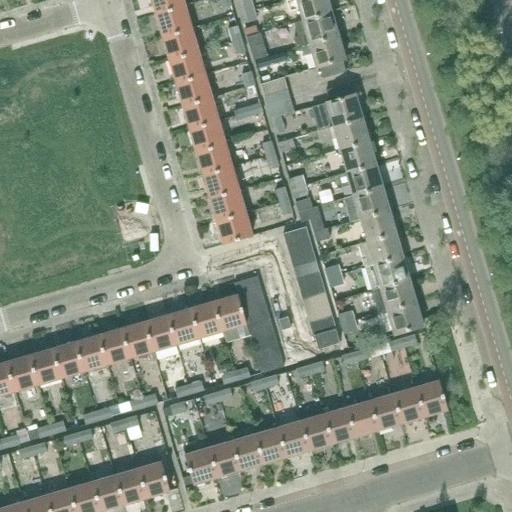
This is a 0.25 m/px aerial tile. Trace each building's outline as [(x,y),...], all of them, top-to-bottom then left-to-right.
[(151,0),(156,15),(184,6),(182,0),(151,0)] [(229,0),(219,0),(222,9),(231,6),(229,0)] [(235,0),(240,15),(254,11),(250,0),(235,0)] [(295,0),(302,22),(331,13),(327,0),(295,0)] [(162,38),(191,30),(184,6),(156,15),(162,38)] [(254,11),(240,15),(243,25),(256,21),(254,11)] [(297,49),(301,47),(338,36),(331,13),(302,22),(295,24),(299,38),(294,39),(297,49)] [(232,42),(241,40),(237,26),(228,29),(232,42)] [(169,61),(198,52),(191,30),(162,38),(169,61)] [(316,69),(319,68),(342,61),(345,60),(338,36),(301,47),(304,56),(312,54),(316,69)] [(241,40),(232,42),(235,55),(245,52),(241,40)] [(253,61),(267,57),(264,47),(251,51),(253,61)] [(176,84),(205,76),(198,52),(169,61),(176,84)] [(322,79),(345,73),(342,61),(319,68),(322,79)] [(245,88),(254,85),(250,72),(241,75),(245,88)] [(183,107),(211,99),(205,76),(176,84),(183,107)] [(264,96),(287,90),(284,79),(260,85),(264,96)] [(329,103),(352,96),(349,85),(326,92),(329,103)] [(267,108),(290,101),(287,90),(264,96),(267,108)] [(318,132),(329,129),(362,119),(355,96),(352,96),(329,103),(326,104),(322,105),(311,108),(318,132)] [(189,130),(218,122),(211,99),(183,107),(189,130)] [(270,120),(293,113),(290,101),(267,108),(270,120)] [(247,107),(249,117),(262,113),(259,104),(247,107)] [(236,121),(249,117),(247,107),(233,111),(236,121)] [(285,133),(280,117),(270,120),(275,136),(285,133)] [(369,142),(367,137),(362,119),(329,129),(334,128),(340,150),(369,142)] [(196,153),(225,144),(218,122),(189,130),(196,153)] [(280,154),(294,150),(291,140),(278,144),(280,154)] [(266,158),(274,155),(271,142),(262,144),(266,158)] [(347,174),(376,165),(369,142),(340,150),(347,174)] [(203,176),(232,167),(225,144),(196,153),(203,176)] [(307,164),(325,157),(321,147),(303,155),(307,164)] [(274,155),(266,158),(269,170),(278,168),(274,155)] [(353,197),(382,188),(376,165),(347,174),(338,177),(341,188),(350,186),(353,197)] [(209,199),(238,191),(232,167),(203,176),(209,199)] [(291,190),(305,186),(302,176),(288,180),(291,190)] [(305,186),(291,190),(294,200),(307,195),(305,186)] [(279,203),(288,201),(284,187),(275,190),(279,203)] [(351,222),(360,219),(389,211),(382,188),(353,197),(344,199),(351,222)] [(216,222),(245,213),(238,191),(209,199),(216,222)] [(307,210),(311,209),(309,199),(295,203),(298,213),(307,210)] [(288,201),(279,203),(282,216),(292,214),(288,201)] [(307,210),(298,213),(300,223),(310,220),(307,210)] [(367,243),(396,234),(389,211),(360,219),(367,243)] [(252,237),(245,213),(216,222),(223,246),(252,237)] [(313,233),(327,229),(324,220),(311,224),(313,233)] [(286,246),(309,239),(306,228),(283,235),(286,246)] [(327,229),(313,233),(316,243),(329,239),(327,229)] [(365,269),(403,258),(396,234),(367,243),(358,245),(365,269)] [(290,257),(313,250),(309,239),(286,246),(290,257)] [(293,269),(316,262),(313,250),(290,257),(293,269)] [(371,292),(409,280),(403,258),(365,269),(371,292)] [(296,279),(319,273),(316,262),(293,269),(296,279)] [(327,279),(341,275),(338,266),(324,270),(327,279)] [(299,291),(323,284),(319,273),(296,279),(299,291)] [(341,275),(327,279),(330,289),(343,285),(341,275)] [(237,295),(261,288),(257,277),(234,284),(237,295)] [(378,314),(387,311),(416,303),(409,280),(371,292),(378,314)] [(303,302),(326,295),(323,284),(299,291),(303,302)] [(240,307),(264,300),(261,288),(237,295),(238,296),(237,296),(240,307)] [(306,313),(329,306),(326,295),(303,302),(306,313)] [(246,325),(244,318),(240,307),(237,296),(215,303),(223,332),(246,325)] [(244,318),(267,311),(264,300),(240,307),(244,318)] [(200,338),(223,332),(215,303),(191,310),(200,338)] [(394,336),(423,327),(416,303),(387,311),(394,336)] [(309,325),(333,318),(329,306),(306,313),(309,325)] [(177,345),(200,338),(191,310),(168,316),(177,345)] [(247,330),(271,323),(267,311),(244,318),(246,325),(247,330)] [(341,325),(354,321),(351,312),(338,316),(341,325)] [(154,352),(177,345),(168,316),(145,323),(154,352)] [(336,330),(336,329),(333,318),(309,325),(313,336),(314,336),(336,330)] [(354,321),(341,325),(344,335),(357,331),(354,321)] [(130,359),(154,352),(145,323),(122,330),(130,359)] [(251,341),(274,334),(271,323),(247,330),(251,341)] [(108,365),(130,359),(122,330),(99,336),(108,365)] [(318,350),(340,344),(336,330),(314,336),(318,350)] [(254,352),(277,345),(274,334),(251,341),(254,352)] [(84,372),(108,365),(99,336),(76,343),(84,372)] [(401,340),(404,349),(417,346),(414,336),(401,340)] [(391,353),(404,349),(401,340),(388,344),(391,353)] [(62,379),(84,372),(76,343),(53,350),(62,379)] [(257,363),(280,356),(277,345),(254,352),(257,363)] [(38,385),(62,379),(53,350),(30,357),(38,385)] [(355,353),(357,363),(371,359),(368,350),(355,353)] [(345,366),(357,363),(355,353),(342,357),(345,366)] [(261,375),(284,368),(280,356),(257,363),(261,375)] [(15,392),(38,385),(30,357),(7,363),(15,392)] [(0,396),(15,392),(7,363),(0,365),(0,396)] [(309,367),(312,376),(325,372),(322,363),(309,367)] [(299,380),(312,376),(309,367),(296,370),(299,380)] [(235,372),(238,381),(250,378),(247,368),(235,372)] [(224,385),(238,381),(235,372),(221,376),(224,385)] [(263,380),(266,389),(278,385),(276,376),(263,380)] [(253,393),(266,389),(263,380),(250,384),(253,393)] [(188,386),(191,394),(203,391),(200,382),(188,386)] [(424,418),(447,411),(439,382),(415,389),(424,418)] [(177,399),(191,394),(188,386),(174,390),(177,399)] [(401,425),(424,418),(415,389),(393,396),(401,425)] [(217,393),(219,403),(232,399),(229,390),(217,393)] [(206,406),(219,403),(217,393),(204,397),(206,406)] [(142,399),(145,408),(157,404),(155,395),(142,399)] [(377,432),(401,425),(393,396),(369,403),(377,432)] [(122,415),(131,412),(145,408),(142,399),(119,406),(122,415)] [(172,416),(186,412),(183,403),(170,407),(172,416)] [(355,438),(377,432),(369,403),(346,409),(355,438)] [(99,421),(111,418),(122,415),(119,406),(96,412),(99,421)] [(331,445),(355,438),(346,409),(323,416),(331,445)] [(85,425),(99,421),(96,412),(83,416),(85,425)] [(309,452),(331,445),(323,416),(300,423),(309,452)] [(123,420),(125,429),(138,426),(135,417),(123,420)] [(113,433),(125,429),(123,420),(110,424),(113,433)] [(50,426),(53,435),(65,431),(63,422),(50,426)] [(286,459),(309,452),(300,423),(277,429),(286,459)] [(30,442),(39,439),(53,435),(50,426),(27,432),(30,442)] [(263,465),(286,459),(277,429),(254,436),(263,465)] [(77,434),(79,443),(92,439),(90,430),(77,434)] [(66,447),(79,443),(77,434),(63,438),(66,447)] [(4,439),(7,448),(19,445),(17,436),(4,439)] [(240,472),(263,465),(254,436),(231,443),(240,472)] [(31,447),(33,456),(47,453),(44,443),(31,447)] [(217,479),(240,472),(231,443),(208,450),(217,479)] [(20,460),(33,456),(31,447),(17,451),(20,460)] [(193,486),(217,479),(208,450),(184,456),(193,486)] [(8,454),(10,463),(20,460),(17,451),(8,454)] [(146,499),(170,492),(161,463),(137,470),(146,499)] [(123,506),(146,499),(137,470),(114,476),(123,506)] [(99,511),(101,511),(123,506),(114,476),(91,483),(99,511)] [(74,511),(99,511),(91,483),(68,490),(74,511)] [(49,511),(74,511),(68,490),(45,497),(49,511)] [(24,511),(49,511),(45,497),(22,503),(24,511)] [(0,511),(24,511),(22,503),(0,509),(0,511)]
